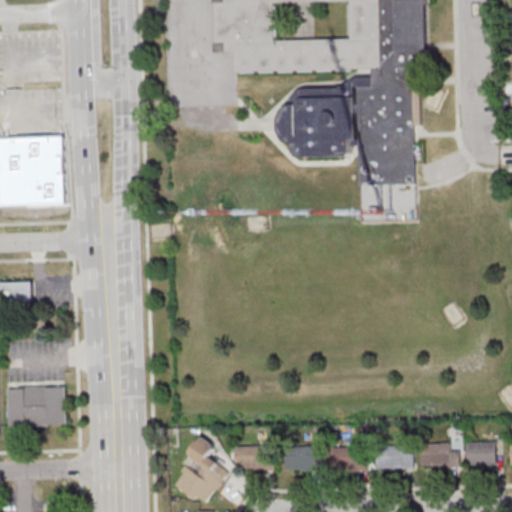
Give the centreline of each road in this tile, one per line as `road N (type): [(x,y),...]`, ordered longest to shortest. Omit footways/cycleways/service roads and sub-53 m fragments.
road 1 (secondary): [(119,511),(107,240)]
road 2 (secondary): [(107,240),(129,185),(122,0)]
road 3 (residential): [(511,501),(269,511)]
road 4 (secondary): [(84,77),(88,189),(107,240)]
